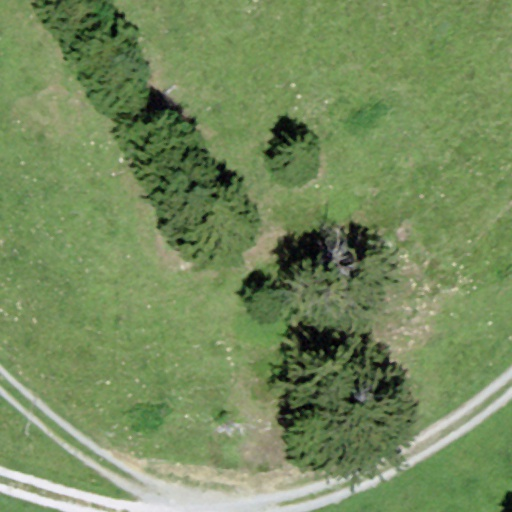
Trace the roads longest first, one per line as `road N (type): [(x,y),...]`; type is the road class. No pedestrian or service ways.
road 1 (track): [(511,382),(324,495),(213,511)]
road 2 (track): [(194,511),(69,444),(0,377)]
